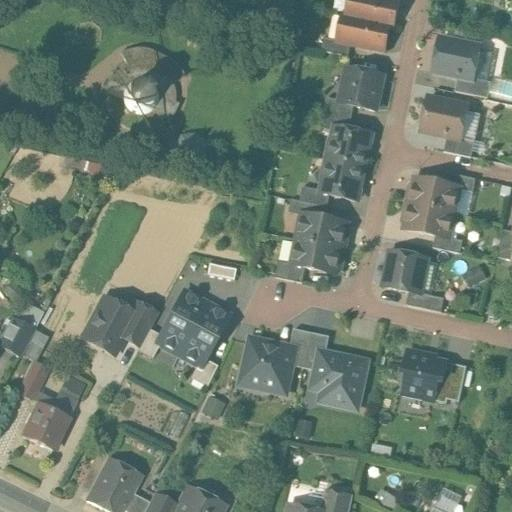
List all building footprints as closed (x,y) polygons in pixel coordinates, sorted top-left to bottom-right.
[(381,0),(349,0),(346,18),(342,17),(342,18),(392,29),(398,3),(381,0)] [(392,29),(342,18),(337,42),(336,43),(350,46),(383,53),(389,29),(392,29)] [(337,42),(323,39),(320,52),(348,58),(350,46),(336,43),(337,42)] [(479,49),(439,41),(432,73),(457,78),(473,82),(473,81),(479,49)] [(137,49),(130,50),(125,52),(120,54),(126,67),(121,70),(117,72),(114,76),(112,74),(103,93),(106,94),(105,101),(105,105),(106,108),(107,111),(109,115),(110,118),(112,120),(115,123),(117,125),(134,133),(138,134),(143,134),(148,133),(153,132),(157,129),(161,127),(164,124),(168,125),(178,105),(174,103),(174,98),(174,94),(173,90),(172,85),(184,78),(181,73),(179,69),(175,65),(171,62),(168,60),(153,52),(149,51),(144,50),(137,49)] [(382,77),(347,70),(340,102),(339,105),(353,108),(375,112),(382,77)] [(490,84),(473,81),(473,82),(457,78),(454,93),(487,100),(490,84)] [(340,102),(326,99),(323,114),(351,120),(353,108),(339,105),(340,102)] [(467,109),(427,100),(420,132),(446,138),(460,141),(460,140),(467,109)] [(351,120),(323,114),(320,129),(334,132),(335,129),(348,132),(351,120)] [(348,132),(335,129),(334,132),(327,162),(363,169),(370,136),(348,132)] [(474,143),(460,140),(460,141),(446,138),(443,154),(471,159),(474,143)] [(363,169),(327,162),(321,192),(320,195),(329,197),(356,203),(363,169)] [(475,181),(448,175),(445,187),(459,190),(459,191),(472,194),(475,181)] [(445,187),(414,180),(409,206),(454,215),(459,191),(459,190),(445,187)] [(321,192),(302,188),(299,203),(318,207),(327,209),(329,197),(320,195),(321,192)] [(299,203),(290,201),(288,214),(301,217),(302,216),(315,218),(318,207),(299,203)] [(454,215),(409,206),(403,231),(435,238),(448,241),(448,240),(454,215)] [(315,218),(302,216),(301,217),(296,241),(341,251),(347,225),(315,218)] [(511,233),(502,232),(497,259),(511,262),(511,255),(511,233)] [(462,243),(448,240),(448,241),(435,238),(432,250),(459,255),(462,243)] [(341,251),(296,241),(291,266),(291,267),(304,269),(336,276),(341,251)] [(426,261),(390,253),(383,288),(408,294),(418,296),(419,295),(426,261)] [(291,266),(277,263),(274,279),(301,284),(304,269),(291,267),(291,266)] [(235,271),(208,265),(205,277),(233,283),(235,271)] [(469,284),(485,278),(481,267),(465,273),(469,284)] [(160,337),(155,346),(158,347),(177,357),(205,306),(200,304),(201,302),(183,293),(160,337)] [(443,300),(419,295),(418,296),(408,294),(405,306),(441,314),(443,300)] [(128,313),(104,300),(83,340),(112,356),(122,339),(134,316),(128,313)] [(157,317),(133,304),(128,313),(134,316),(122,339),(140,348),(149,331),(157,317)] [(228,317),(211,307),(210,309),(205,306),(177,357),(196,368),(202,371),(206,362),(228,317)] [(34,332),(11,320),(0,340),(0,348),(19,359),(34,332)] [(140,348),(138,352),(152,360),(158,347),(155,346),(160,337),(149,331),(140,348)] [(311,335),(293,331),(289,349),(295,351),(291,367),(303,370),(311,335)] [(328,338),(311,335),(303,370),(315,373),(319,354),(325,355),(328,338)] [(289,349),(248,341),(238,385),(285,396),(291,367),(295,351),(289,349)] [(421,355),(407,352),(403,375),(406,375),(401,398),(459,409),(467,369),(420,360),(421,355)] [(325,355),(319,354),(315,373),(312,384),(323,387),(320,403),(356,411),(366,364),(325,355)] [(217,368),(206,362),(202,371),(196,368),(189,380),(206,389),(217,368)] [(48,373),(33,365),(18,396),(32,403),(48,373)] [(51,408),(71,416),(85,382),(65,374),(51,408)] [(68,421),(39,407),(24,439),(53,453),(68,421)] [(142,478),(107,461),(85,503),(102,511),(123,511),(132,496),(142,478)] [(224,511),(226,510),(186,489),(176,509),(174,511),(224,511)] [(168,495),(157,490),(154,496),(165,502),(168,495)] [(349,511),(353,498),(326,492),(321,511),(349,511)] [(145,511),(149,505),(132,496),(123,511),(145,511)] [(165,502),(154,496),(149,505),(145,511),(174,511),(176,509),(165,502)]
